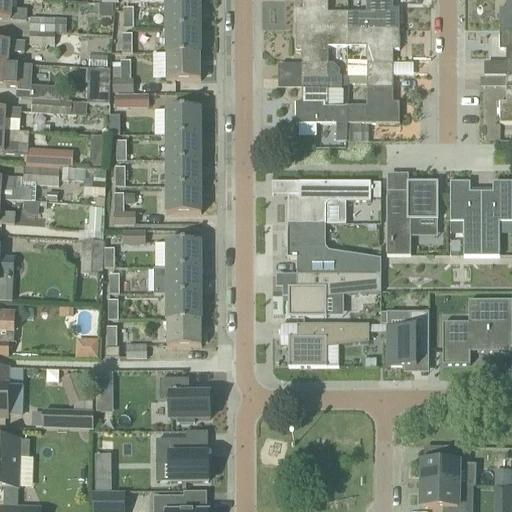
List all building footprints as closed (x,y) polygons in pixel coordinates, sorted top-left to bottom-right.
[(11,0),(0,0),(0,21),(25,23),(26,13),(11,12),(11,0)] [(296,12),(296,33),(348,32),(347,15),(329,15),(328,0),(301,0),(302,12),(296,12)] [(367,0),(367,15),(347,15),(348,32),(399,32),(399,11),(393,11),(392,0),(367,0)] [(511,0),(505,0),(506,11),(500,11),(500,32),(511,32),(511,0)] [(201,31),(201,5),(166,5),(166,31),(201,31)] [(134,31),(134,17),(134,11),(123,11),(124,31),(134,31)] [(30,21),(30,35),(55,36),(56,22),(30,21)] [(201,57),(201,31),(166,31),(166,57),(201,57)] [(329,49),(347,49),(348,32),(296,33),(296,53),(302,53),(302,79),(340,79),(340,78),(340,73),(334,65),(329,65),(329,49)] [(367,49),(367,79),(393,79),(393,53),(399,53),(399,32),(348,32),(347,49),(367,49)] [(506,53),(506,79),(511,79),(511,32),(500,32),(500,53),(506,53)] [(54,49),(55,36),(30,35),(29,49),(54,49)] [(122,37),(122,57),(123,57),(133,57),(133,37),(122,37)] [(0,43),(0,66),(7,67),(8,54),(24,55),(24,45),(0,43)] [(166,57),(166,59),(166,83),(201,84),(201,57),(166,57)] [(131,63),(123,63),(113,64),(113,97),(134,97),(134,82),(131,82),(131,63)] [(31,69),(7,67),(0,66),(0,89),(30,90),(31,69)] [(342,92),(342,88),(342,78),(340,78),(340,79),(302,79),(302,105),(295,105),(295,127),(298,127),(298,139),(316,139),(316,127),(335,127),(348,127),(348,108),(329,108),(329,92),(342,92)] [(393,105),(393,79),(367,79),(367,109),(348,108),(348,127),(400,127),(400,105),(393,105)] [(511,79),(506,79),(506,105),(500,105),(500,126),(511,126),(511,79)] [(88,105),(108,106),(108,88),(88,87),(88,105)] [(32,102),(60,104),(60,92),(34,91),(32,102)] [(113,99),(113,111),(134,112),(134,99),(113,99)] [(72,105),(60,104),(32,102),(32,116),(72,119),(72,105)] [(20,112),(0,110),(0,133),(17,135),(18,122),(19,122),(20,112)] [(201,138),(201,112),(166,111),(166,137),(201,138)] [(110,139),(121,139),(120,118),(110,118),(110,139)] [(348,145),(348,127),(335,127),(335,135),(335,145),(348,145)] [(59,173),(59,171),(59,154),(28,153),(28,148),(29,135),(19,135),(17,135),(0,133),(0,156),(24,158),(24,171),(59,173)] [(201,164),(201,138),(166,137),(166,164),(201,164)] [(117,165),(127,165),(127,144),(116,144),(117,165)] [(201,164),(166,164),(166,190),(201,191),(201,164)] [(115,191),(116,191),(126,191),(126,170),(115,170),(115,191)] [(59,173),(24,171),(22,189),(58,191),(58,184),(59,173)] [(74,185),(75,172),(72,172),(59,171),(59,173),(58,184),(74,185)] [(16,182),(0,180),(0,204),(15,205),(16,192),(15,192),(16,182)] [(288,198),(288,228),(326,228),(326,205),(361,205),(361,185),(298,185),(298,198),(288,198)] [(387,195),(387,259),(411,260),(411,223),(438,223),(438,185),(407,185),(407,195),(387,195)] [(463,225),(463,260),(481,260),(481,195),(470,195),(470,185),(450,185),(450,225),(463,225)] [(481,195),(481,260),(499,260),(499,225),(511,225),(511,185),(493,185),(493,195),(481,195)] [(166,216),(201,217),(201,191),(166,190),(166,216)] [(125,197),(116,197),(114,197),(114,229),(134,229),(134,216),(125,216),(125,197)] [(89,234),(102,235),(103,211),(90,211),(89,234)] [(0,226),(12,227),(13,216),(0,215),(0,226)] [(17,223),(17,239),(47,240),(48,225),(17,223)] [(326,251),(326,228),(288,228),(288,233),(287,233),(287,250),(287,262),(297,262),(297,278),(381,277),(381,262),(330,254),(326,251)] [(143,249),(143,235),(123,235),(123,249),(143,249)] [(166,271),(202,271),(201,245),(166,244),(166,271)] [(102,278),(104,246),(82,245),(81,276),(102,278)] [(105,272),(108,272),(115,272),(115,251),(105,251),(105,272)] [(0,276),(12,277),(13,260),(0,259),(0,276)] [(167,298),(202,297),(202,271),(166,271),(153,272),(153,298),(167,298)] [(381,277),(297,278),(297,290),(288,290),(288,320),(326,320),(326,300),(367,296),(381,296),(381,277)] [(119,278),(108,278),(109,298),(119,298),(119,297),(127,297),(127,281),(119,281),(119,278)] [(202,297),(167,298),(167,324),(202,324),(202,297)] [(469,327),(443,327),(443,368),(470,369),(470,356),(511,355),(511,304),(469,304),(469,327)] [(118,305),(107,305),(107,325),(118,324),(118,305)] [(0,360),(9,361),(9,353),(10,346),(14,346),(15,316),(0,315),(0,360)] [(429,316),(413,316),(413,330),(387,330),(387,370),(417,370),(417,360),(429,360),(429,316)] [(202,324),(167,324),(167,350),(202,350),(202,324)] [(288,340),(289,370),(327,370),(326,350),(369,345),(369,328),(297,328),(297,340),(288,340)] [(106,331),(106,351),(116,351),(116,331),(106,331)] [(74,360),(96,360),(96,341),(73,342),(74,360)] [(126,348),(126,361),(147,361),(147,348),(126,348)] [(105,361),(119,361),(119,351),(116,351),(106,351),(105,351),(105,361)] [(376,362),(365,362),(365,370),(376,370),(376,362)] [(8,387),(8,371),(0,370),(0,420),(8,421),(9,387),(8,387)] [(78,376),(61,381),(71,409),(88,403),(78,376)] [(96,376),(96,395),(113,395),(113,376),(96,376)] [(189,382),(160,382),(160,404),(170,404),(170,422),(178,422),(178,426),(195,426),(195,422),(210,422),(210,396),(189,396),(189,382)] [(94,433),(94,415),(44,414),(43,432),(94,433)] [(0,493),(1,494),(1,491),(18,491),(19,460),(29,461),(30,444),(20,443),(0,442),(0,493)] [(208,485),(208,458),(190,458),(190,442),(158,443),(158,465),(170,465),(170,485),(208,485)] [(466,468),(467,451),(444,450),(444,466),(423,465),(422,486),(421,486),(421,488),(458,489),(458,476),(466,468)] [(111,494),(111,476),(96,476),(96,494),(111,494)] [(458,502),(458,489),(421,488),(421,490),(422,490),(422,511),(443,511),(442,511),(465,511),(465,509),(458,502)] [(509,511),(508,494),(496,495),(496,511),(509,511)] [(124,511),(125,496),(93,496),(93,511),(124,511)] [(184,511),(185,501),(154,501),(154,511),(184,511)]
